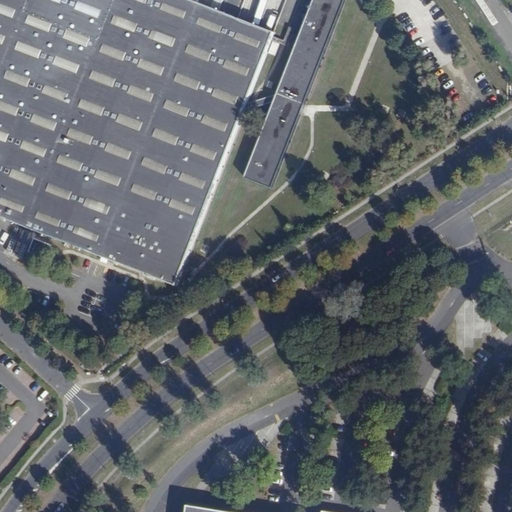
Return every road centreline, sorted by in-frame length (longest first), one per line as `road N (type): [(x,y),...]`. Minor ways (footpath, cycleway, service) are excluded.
road 1 (secondary): [(52,511),(183,382),(511,168)]
road 2 (secondary): [(511,128),(175,348),(95,415)]
road 3 (unclassified): [(95,415),(0,322)]
road 4 (secondary): [(95,415),(8,511)]
